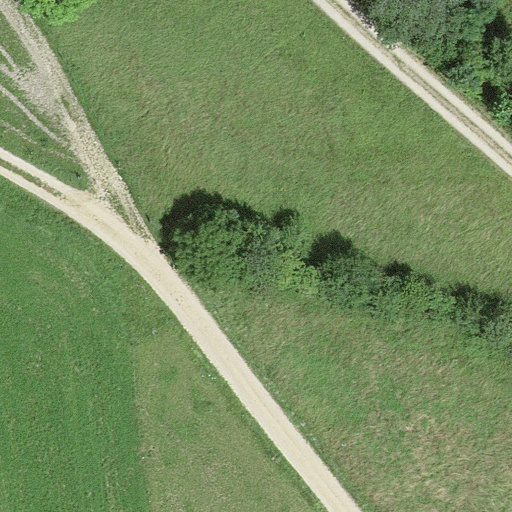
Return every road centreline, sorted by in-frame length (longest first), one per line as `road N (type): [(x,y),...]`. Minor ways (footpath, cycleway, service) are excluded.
road 1 (track): [(0,171),(145,266),(336,511)]
road 2 (track): [(145,266),(80,107),(0,4)]
road 3 (track): [(324,0),(511,167)]
